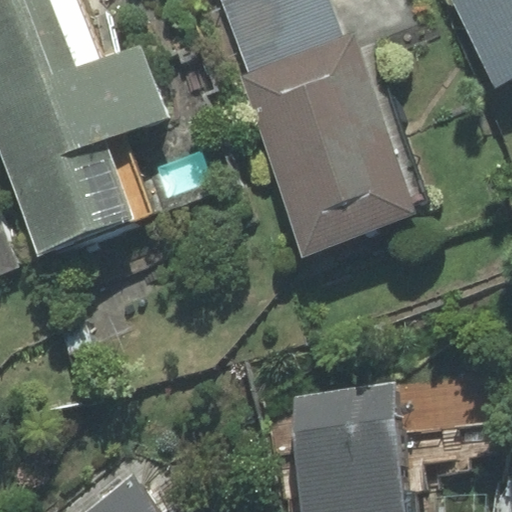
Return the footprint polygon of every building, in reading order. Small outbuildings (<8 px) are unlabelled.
[(114,63),(88,0),(0,0),(0,158),(46,271),(156,226),(124,148),(173,128),(142,51),(114,63)] [(511,0),(452,0),(499,99),(511,92),(511,0)] [(354,37),(238,78),(305,262),(420,221),(354,37)] [(298,402),(308,511),(414,511),(400,388),(298,402)] [(165,511),(139,479),(90,511),(165,511)]
